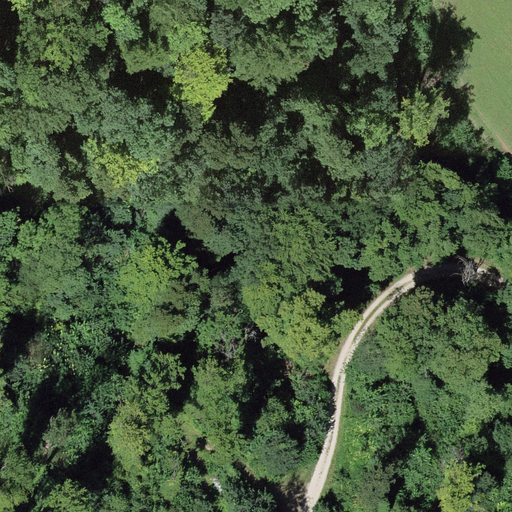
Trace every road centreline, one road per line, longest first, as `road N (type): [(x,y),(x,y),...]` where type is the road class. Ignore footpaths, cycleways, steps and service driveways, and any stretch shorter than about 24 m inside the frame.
road 1 (track): [(307,511),(350,341),(387,282),(437,270),(479,276),(511,294)]
road 2 (track): [(511,166),(472,111),(437,0)]
